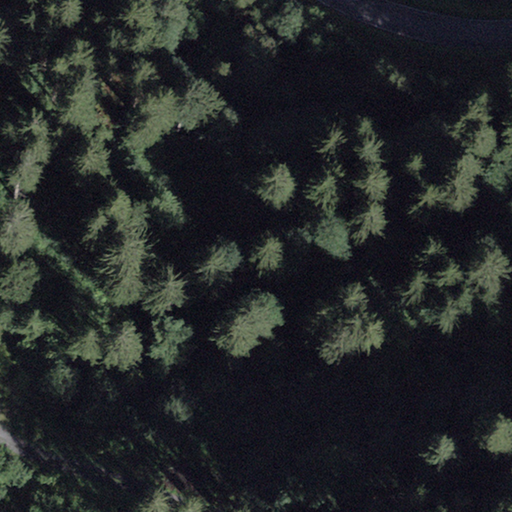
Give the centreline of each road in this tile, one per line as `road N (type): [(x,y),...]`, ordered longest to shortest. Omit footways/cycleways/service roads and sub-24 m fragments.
road 1 (track): [(216,511),(36,455),(0,434)]
road 2 (tertiary): [(511,31),(436,28),(347,0)]
road 3 (track): [(511,486),(465,487),(347,511)]
